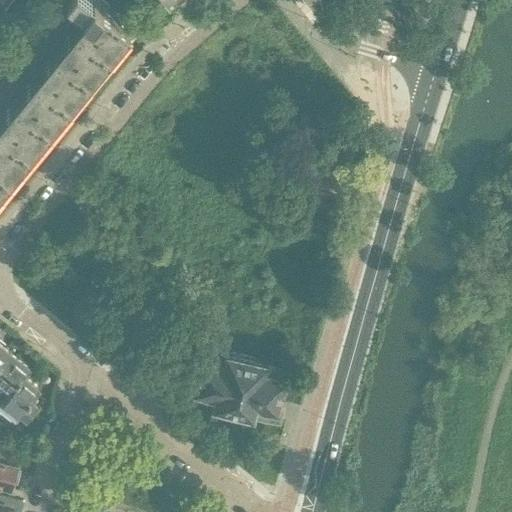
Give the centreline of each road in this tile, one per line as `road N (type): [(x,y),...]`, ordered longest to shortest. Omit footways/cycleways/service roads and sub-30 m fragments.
road 1 (tertiary): [(311,511),(434,69)]
road 2 (residential): [(0,266),(144,85),(239,0)]
road 3 (residential): [(258,508),(81,361)]
road 4 (residential): [(42,511),(81,361)]
road 5 (residential): [(324,0),(357,45),(434,69)]
